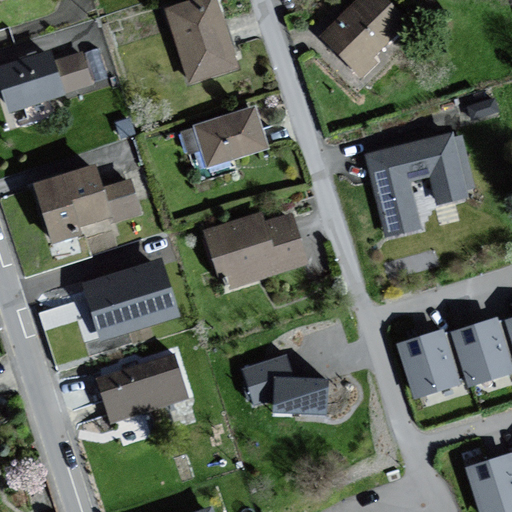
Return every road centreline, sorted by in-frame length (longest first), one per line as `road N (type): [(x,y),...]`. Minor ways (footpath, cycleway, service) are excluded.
road 1 (residential): [(264,0),(431,505)]
road 2 (residential): [(0,268),(76,511)]
